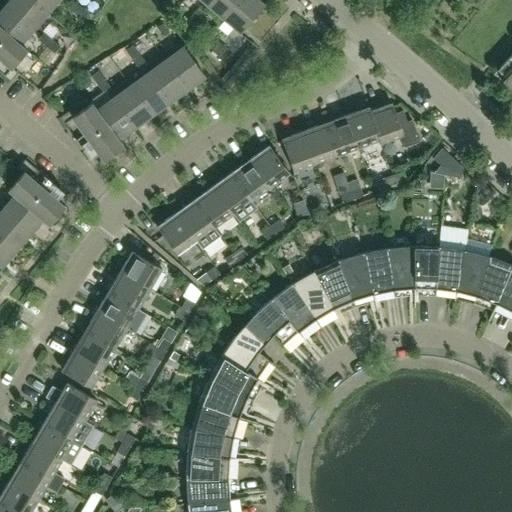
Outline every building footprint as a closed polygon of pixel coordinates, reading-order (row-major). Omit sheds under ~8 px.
[(49,13),(33,0),(10,0),(6,5),(35,29),(49,13)] [(59,0),(33,0),(49,13),(59,0)] [(66,7),(74,14),(80,7),(72,0),(66,7)] [(221,18),(236,0),(204,0),(202,2),(221,18)] [(240,34),(264,6),(257,0),(236,0),(221,18),(240,34)] [(35,29),(6,5),(0,12),(0,28),(20,46),(35,29)] [(80,7),(74,14),(82,21),(88,14),(80,7)] [(197,10),(190,18),(197,24),(204,16),(197,10)] [(197,24),(190,18),(183,26),(190,32),(197,24)] [(171,31),(164,23),(157,28),(163,37),(171,31)] [(20,46),(0,28),(0,73),(10,82),(18,73),(12,68),(27,51),(20,46)] [(38,40),(46,47),(52,40),(44,33),(38,40)] [(52,40),(46,47),(54,54),(60,47),(52,40)] [(220,57),(227,49),(220,43),(213,51),(220,57)] [(145,63),(133,46),(126,51),(138,68),(145,63)] [(205,77),(183,47),(165,60),(187,90),(205,77)] [(511,91),(511,53),(493,74),(511,91)] [(187,90),(165,60),(148,73),(170,103),(187,90)] [(97,85),(104,79),(98,71),(91,76),(97,85)] [(170,103),(148,73),(131,85),(153,115),(170,103)] [(110,88),(104,79),(97,85),(103,93),(110,88)] [(153,115),(131,85),(114,98),(136,128),(153,115)] [(136,128),(114,98),(96,111),(118,141),(136,128)] [(403,110),(395,113),(392,103),(370,111),(369,111),(380,141),(379,141),(380,145),(400,137),(404,147),(420,141),(412,120),(407,122),(403,110)] [(118,141),(96,111),(91,104),(73,117),(69,111),(59,118),(89,159),(98,153),(104,161),(123,147),(118,141)] [(380,141),(369,111),(370,111),(369,107),(346,115),(359,149),(379,141),(380,141)] [(359,149),(346,115),(325,123),(337,156),(359,149)] [(337,156),(325,123),(304,131),(316,164),(337,156)] [(316,164),(304,131),(281,139),(293,172),(316,164)] [(270,188),(289,174),(269,145),(250,159),(270,188)] [(442,147),(433,158),(440,164),(433,171),(460,177),(464,166),(442,147)] [(270,188),(250,159),(231,173),(252,201),(270,188)] [(64,193),(25,160),(17,168),(23,173),(8,190),(15,196),(43,220),(49,225),(65,207),(57,200),(64,193)] [(403,172),(393,175),(396,184),(406,180),(403,172)] [(252,201),(231,173),(213,186),(233,215),(239,222),(257,209),(252,201)] [(386,188),(396,184),(393,175),(383,179),(386,188)] [(479,179),(473,201),(483,204),(494,193),(479,179)] [(357,180),(347,183),(353,200),(363,196),(357,180)] [(343,203),(353,200),(347,183),(337,187),(343,203)] [(233,215),(213,186),(194,200),(215,228),(233,215)] [(43,220),(15,196),(1,212),(29,236),(43,220)] [(215,228),(194,200),(176,213),(196,242),(202,249),(220,235),(215,228)] [(318,209),(308,213),(311,221),(321,218),(318,209)] [(29,236),(1,212),(0,212),(0,238),(16,252),(29,236)] [(196,242),(176,213),(156,227),(177,256),(196,242)] [(302,225),(311,221),(308,213),(298,216),(302,225)] [(334,217),(323,221),(325,228),(336,224),(334,217)] [(279,220),(270,226),(276,234),(284,228),(279,220)] [(267,240),(276,234),(270,226),(262,233),(267,240)] [(456,291),(464,250),(465,250),(468,230),(441,226),(438,247),(435,289),(456,291)] [(16,252),(0,238),(0,265),(2,268),(16,252)] [(414,288),(413,246),(387,248),(393,290),(414,288)] [(438,247),(413,246),(414,288),(435,289),(438,247)] [(241,247),(233,253),(238,261),(247,255),(241,247)] [(393,290),(387,248),(362,253),(373,294),(393,290)] [(489,256),(465,250),(464,250),(456,291),(476,297),(489,256)] [(150,290),(162,269),(132,251),(119,272),(150,290)] [(230,267),(238,261),(233,253),(224,260),(230,267)] [(373,294),(362,253),(337,261),(352,300),(353,300),(373,294)] [(255,265),(269,280),(279,271),(265,256),(255,265)] [(496,304),(511,267),(511,265),(489,256),(476,297),(496,304)] [(352,300),(337,261),(314,271),(333,309),(352,300)] [(220,274),(215,267),(206,273),(211,280),(220,274)] [(511,311),(511,267),(496,304),(511,311)] [(333,309),(314,271),(298,280),(292,284),(315,319),(333,309)] [(138,310),(150,290),(119,272),(108,292),(138,310)] [(294,273),(288,277),(292,284),(298,280),(294,273)] [(315,319),(292,284),(271,299),(298,332),(315,319)] [(146,315),(138,310),(108,292),(96,311),(127,329),(134,334),(146,315)] [(187,299),(181,308),(189,312),(194,303),(187,299)] [(298,332),(271,299),(252,317),(244,326),(265,344),(271,336),(282,346),(298,332)] [(184,321),(189,312),(181,308),(176,317),(184,321)] [(115,349),(127,329),(96,311),(85,331),(115,349)] [(269,361),(258,352),(265,344),(244,326),(236,335),(221,357),(257,379),(269,361)] [(103,368),(115,349),(85,331),(73,351),(103,368)] [(166,352),(171,343),(163,338),(158,347),(166,352)] [(160,361),(166,352),(158,347),(152,357),(160,361)] [(91,389),(103,368),(73,351),(61,371),(91,389)] [(257,379),(221,357),(209,379),(246,398),(257,379)] [(140,378),(134,387),(142,392),(148,383),(140,378)] [(239,417),(246,398),(209,379),(208,380),(199,402),(199,403),(239,417)] [(85,421),(97,401),(67,383),(61,392),(52,386),(46,397),(55,403),(85,421)] [(137,401),(142,392),(134,387),(129,396),(137,401)] [(73,441),(85,421),(55,403),(43,423),(73,441)] [(233,437),(238,418),(239,417),(199,403),(192,428),(233,437)] [(73,441),(43,423),(31,442),(62,460),(70,465),(82,446),(73,441)] [(229,458),(233,438),(233,437),(192,428),(188,453),(229,458)] [(127,434),(122,443),(130,447),(135,438),(127,434)] [(54,474),(62,460),(31,442),(20,462),(50,480),(60,486),(64,479),(54,474)] [(125,457),(130,447),(122,443),(117,452),(125,457)] [(228,478),(229,458),(188,453),(187,454),(186,478),(228,479),(228,478)] [(60,486),(50,480),(20,462),(8,482),(39,500),(46,487),(57,493),(60,486)] [(104,473),(99,482),(107,487),(112,478),(104,473)] [(229,500),(228,479),(186,478),(186,479),(187,504),(229,500)] [(0,503),(14,511),(31,511),(39,500),(8,482),(0,495),(0,503)] [(101,496),(107,487),(99,482),(94,491),(101,496)] [(94,491),(87,502),(94,507),(101,496),(94,491)] [(122,506),(112,495),(105,501),(115,511),(122,506)] [(231,511),(229,500),(187,504),(188,511),(231,511)] [(87,502),(81,511),(91,511),(94,507),(87,502)] [(0,511),(14,511),(0,503),(0,511)]
